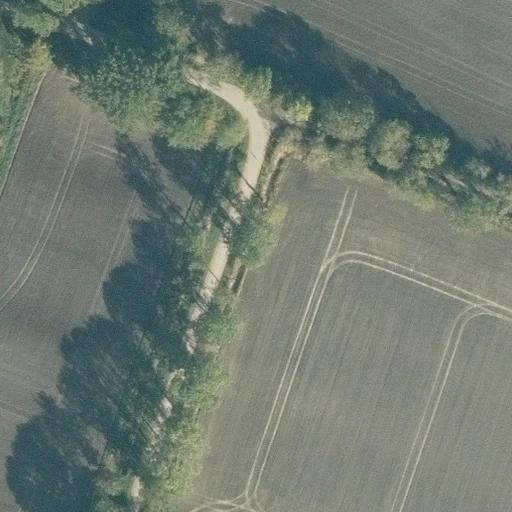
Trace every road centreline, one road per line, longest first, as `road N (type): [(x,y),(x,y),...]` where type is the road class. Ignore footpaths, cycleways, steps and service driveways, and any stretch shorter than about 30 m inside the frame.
road 1 (tertiary): [(5,0),(273,117),(131,511)]
road 2 (track): [(511,211),(273,117)]
